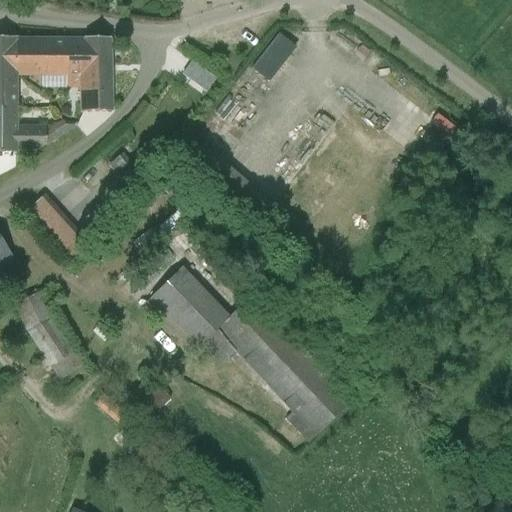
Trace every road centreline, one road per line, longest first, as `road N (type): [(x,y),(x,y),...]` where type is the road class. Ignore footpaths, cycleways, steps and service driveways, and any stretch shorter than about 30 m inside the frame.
road 1 (unclassified): [(341,0),(413,44),(511,124)]
road 2 (unclassified): [(153,34),(0,14)]
road 3 (unclassified): [(153,34),(302,0)]
